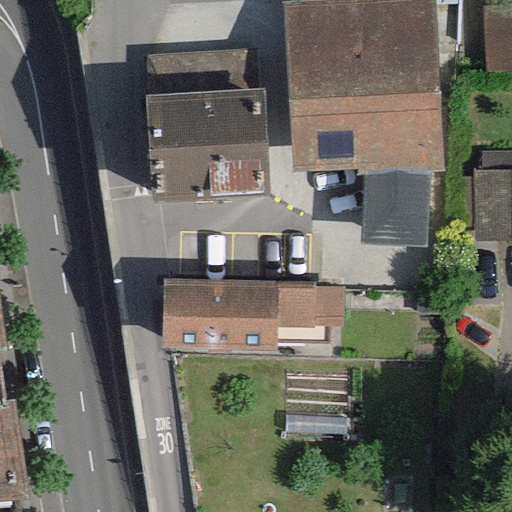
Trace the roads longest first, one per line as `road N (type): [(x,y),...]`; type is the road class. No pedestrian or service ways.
road 1 (unclassified): [(106,511),(47,90),(20,20),(0,1)]
road 2 (residential): [(180,511),(115,93),(119,0)]
